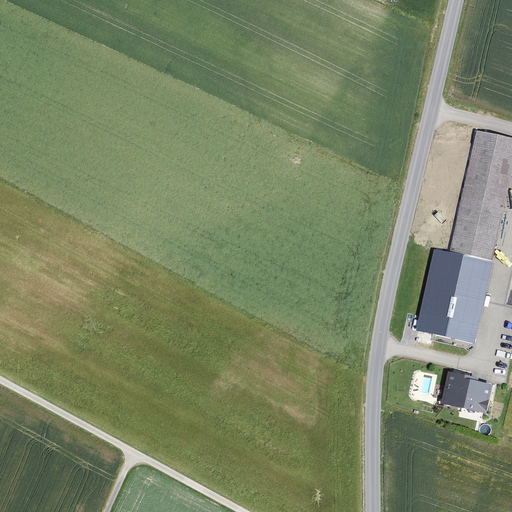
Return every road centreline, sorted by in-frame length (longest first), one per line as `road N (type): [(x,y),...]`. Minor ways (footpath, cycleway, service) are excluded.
road 1 (tertiary): [(457,0),(378,347),(375,511)]
road 2 (track): [(242,511),(0,378)]
